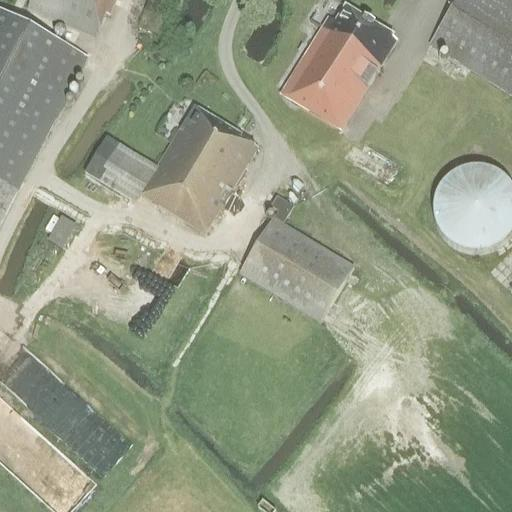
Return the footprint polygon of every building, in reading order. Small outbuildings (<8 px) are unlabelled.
[(31,0),(27,11),(95,40),(105,17),(109,19),(116,0),(31,0)] [(158,37),(172,1),(172,0),(149,0),(138,28),(158,37)] [(511,97),(511,2),(508,0),(458,0),(430,46),(511,97)] [(393,39),(345,9),(328,35),(322,31),(280,97),(340,133),(397,42),(392,39),(393,39)] [(0,225),(87,59),(30,29),(0,13),(0,225)] [(107,138),(85,174),(135,205),(140,197),(205,236),(257,150),(241,140),(242,138),(194,109),(157,169),(107,138)] [(474,257),(480,256),(486,255),(491,253),(497,251),(500,249),(505,245),(509,241),(511,236),(511,189),(511,188),(508,184),(503,180),(499,176),(494,174),(488,172),(483,171),(477,170),(471,171),(465,172),(460,174),(454,176),(449,180),(444,184),(440,189),(437,194),(435,200),(433,206),(433,212),(433,219),(434,225),(436,230),(439,236),(442,241),(446,245),(451,249),(456,252),(462,255),(468,256),(474,257)] [(240,276),(320,325),(354,270),(282,227),(293,209),(277,199),(270,209),(278,213),(240,276)] [(62,220),(48,243),(61,251),(75,227),(62,220)]
